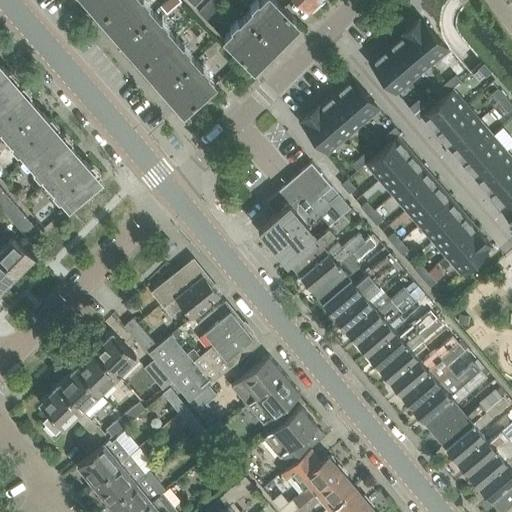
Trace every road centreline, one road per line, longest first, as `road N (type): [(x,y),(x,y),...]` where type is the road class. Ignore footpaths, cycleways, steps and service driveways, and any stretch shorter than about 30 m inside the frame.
road 1 (residential): [(442,511),(172,193)]
road 2 (residential): [(172,193),(360,0)]
road 3 (residential): [(172,193),(5,0)]
road 4 (residential): [(3,365),(172,193)]
